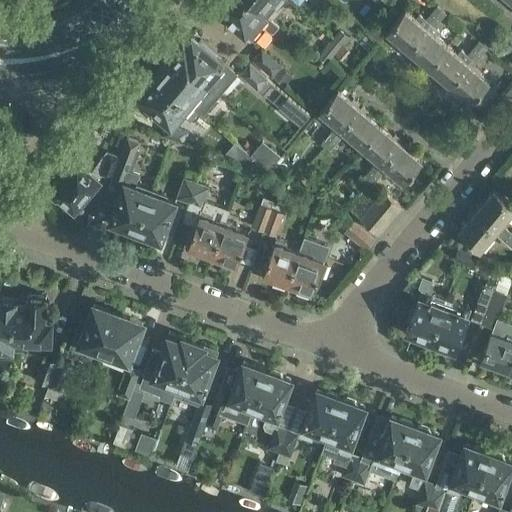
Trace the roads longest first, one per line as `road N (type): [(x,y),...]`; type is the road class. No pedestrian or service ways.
road 1 (residential): [(339,347),(0,223)]
road 2 (residential): [(339,347),(368,294),(511,136)]
road 3 (residential): [(511,411),(339,347)]
road 4 (tertiary): [(0,61),(65,48),(148,0)]
